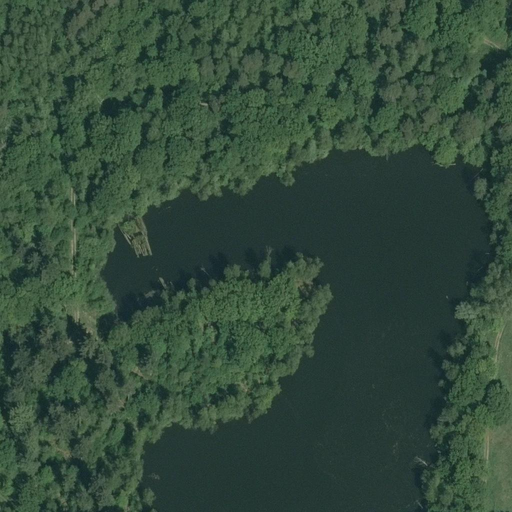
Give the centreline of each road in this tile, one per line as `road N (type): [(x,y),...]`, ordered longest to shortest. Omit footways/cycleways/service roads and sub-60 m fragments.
road 1 (track): [(511,60),(477,42),(379,54),(239,117),(206,112),(159,86),(107,104),(71,182),(71,341),(0,399)]
road 2 (track): [(471,511),(479,398),(505,290),(511,109)]
road 3 (track): [(95,105),(78,61),(81,48),(129,0)]
